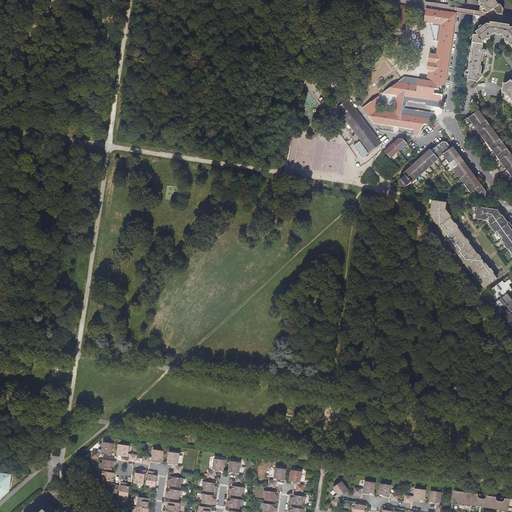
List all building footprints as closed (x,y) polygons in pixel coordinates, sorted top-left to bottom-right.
[(478,0),(485,9),(485,12),(488,13),(493,9),(497,14),(502,15),(503,9),(499,3),(494,0),(478,0)] [(408,7),(398,5),(395,28),(405,30),(408,7)] [(446,83),(456,13),(448,12),(448,15),(440,14),(441,11),(427,9),(425,22),(430,23),(434,40),(439,41),(438,48),(437,55),(430,53),(429,58),(428,62),(429,62),(427,66),(427,71),(428,71),(428,73),(429,73),(428,76),(429,76),(428,81),(405,77),(389,89),(388,94),(397,96),(394,113),(377,110),(377,109),(376,109),(377,101),(375,101),(374,99),(363,108),(374,124),(414,130),(416,130),(416,132),(413,135),(418,136),(420,133),(420,131),(424,124),(426,125),(428,121),(426,121),(427,115),(410,112),(410,114),(403,113),(404,109),(405,102),(405,100),(428,104),(427,106),(440,108),(442,95),(433,94),(434,89),(438,89),(439,85),(442,86),(446,83)] [(477,35),(473,35),(472,42),(473,43),(473,46),(471,46),(470,47),(469,48),(468,49),(468,51),(469,52),(470,53),(471,54),(471,58),(469,58),(468,66),(470,66),(469,70),(468,70),(466,71),(465,72),(465,73),(464,82),(465,83),(469,80),(471,78),(477,79),(477,82),(482,77),(483,73),(481,72),(481,67),(480,65),(481,62),(483,61),(483,56),(485,56),(486,54),(486,52),(486,51),(485,50),(484,50),(484,48),(482,48),(483,44),(482,44),(482,42),(485,40),(486,41),(488,42),(490,42),(490,40),(489,39),(490,38),(490,36),(494,33),(496,34),(496,35),(498,35),(499,35),(500,34),(502,35),(505,39),(505,40),(505,41),(504,42),(504,44),(507,45),(509,44),(510,46),(511,45),(511,27),(510,29),(509,29),(509,25),(501,24),(490,22),(489,26),(488,26),(486,24),(483,26),(482,26),(481,26),(480,26),(480,27),(479,27),(478,28),(478,30),(475,32),(477,34),(477,35)] [(511,81),(511,80),(503,86),(502,89),(502,92),(505,93),(507,95),(506,96),(506,97),(506,98),(506,99),(506,101),(507,102),(508,103),(509,103),(511,102),(511,81)] [(370,152),(380,145),(381,144),(348,100),(337,108),(370,152)] [(428,121),(433,113),(404,109),(403,113),(410,114),(410,112),(427,115),(426,121),(428,121)] [(479,110),(468,118),(472,123),(482,115),(479,110)] [(475,127),(486,120),(482,115),(472,123),(475,127)] [(479,132),(489,124),(486,120),(475,127),(479,132)] [(482,137),(493,129),(489,124),(479,132),(482,137)] [(486,142),(496,134),(493,129),(482,137),(486,142)] [(489,146),(500,138),(496,134),(486,142),(489,146)] [(493,151),(503,143),(500,138),(489,146),(493,151)] [(384,151),(391,159),(396,153),(403,147),(407,144),(403,140),(398,139),(384,151)] [(451,148),(447,143),(442,147),(439,144),(436,146),(437,146),(431,150),(431,151),(437,158),(443,155),(451,148)] [(496,156),(507,148),(503,143),(493,151),(496,156)] [(455,150),(453,147),(451,148),(443,155),(446,159),(457,152),(455,150)] [(500,161),(510,153),(507,148),(496,156),(500,161)] [(439,160),(437,158),(431,151),(430,150),(428,152),(426,154),(434,164),(439,160)] [(450,164),(460,156),(459,154),(457,152),(446,159),(450,164)] [(503,165),(511,158),(511,155),(510,153),(500,161),(503,165)] [(423,156),(421,158),(430,168),(434,164),(426,154),(423,156)] [(462,159),(460,156),(450,164),(453,169),(464,161),(462,159)] [(419,160),(417,162),(425,172),(430,168),(421,158),(419,160)] [(507,170),(511,166),(511,158),(503,165),(507,170)] [(465,163),(464,161),(453,169),(457,173),(467,166),(465,163)] [(415,163),(412,166),(421,175),(425,172),(417,162),(415,163)] [(410,167),(408,169),(417,179),(421,175),(412,166),(410,167)] [(469,169),(467,166),(457,173),(460,178),(471,171),(469,169)] [(406,171),(404,173),(405,175),(412,183),(417,179),(408,169),(406,171)] [(473,173),(471,171),(460,178),(464,183),(474,175),(473,173)] [(400,180),(399,187),(406,187),(407,188),(411,189),(412,183),(405,175),(405,176),(403,178),(400,180)] [(476,178),(474,175),(464,183),(467,188),(478,180),(476,178)] [(464,195),(469,196),(471,195),(471,192),(481,185),(479,182),(478,180),(467,188),(461,192),(464,195)] [(479,197),(485,197),(486,192),(484,189),(481,185),(471,192),(471,195),(476,196),(478,195),(479,197)] [(431,216),(437,225),(438,226),(437,227),(472,274),(473,273),(484,289),(497,279),(493,274),(490,269),(486,263),(485,264),(481,259),(477,254),(470,243),(466,238),(458,228),(455,223),(450,217),(451,217),(446,209),(447,202),(432,200),(430,213),(431,216)] [(511,226),(509,222),(508,222),(505,219),(506,219),(504,215),(503,215),(501,216),(499,213),(497,210),(475,207),(474,214),(475,214),(476,215),(475,219),(488,221),(488,222),(490,224),(489,225),(495,233),(496,232),(504,244),(503,245),(507,250),(508,249),(511,254),(511,255),(511,256),(511,226)] [(511,300),(507,294),(506,292),(508,291),(510,293),(511,291),(511,289),(509,285),(511,283),(507,277),(504,279),(506,282),(504,283),(503,281),(492,289),(496,294),(493,296),(497,302),(494,303),(498,309),(500,308),(506,315),(504,316),(510,325),(511,327),(511,300)] [(92,457),(99,458),(100,452),(112,454),(113,452),(114,443),(103,441),(102,449),(99,449),(98,451),(93,450),(92,457)] [(137,461),(138,455),(129,453),(130,445),(119,444),(118,453),(118,454),(130,456),(130,461),(137,461)] [(150,459),(163,461),(165,450),(154,449),(152,457),(144,455),(144,456),(143,462),(150,463),(150,459)] [(176,463),(174,472),(181,473),(182,466),(178,465),(180,453),(169,451),(168,461),(176,463)] [(208,477),(215,478),(216,469),(224,470),(226,460),(215,458),(213,470),(209,470),(208,477)] [(117,461),(103,459),(102,462),(101,462),(100,468),(112,469),(113,464),(116,465),(117,461)] [(237,472),(236,481),(243,482),(244,475),(240,475),(242,462),(231,461),(229,471),(237,472)] [(276,467),(275,474),(274,474),(273,478),(277,478),(284,479),(286,469),(282,469),(282,468),(276,467)] [(114,481),(115,472),(103,470),(102,475),(103,475),(103,480),(114,481)] [(143,486),(146,470),(141,470),(140,473),(136,472),(134,483),(138,483),(138,485),(143,486)] [(289,480),(298,482),(300,482),(302,472),(291,470),(289,480)] [(153,471),(149,471),(147,484),(150,485),(150,486),(156,487),(158,474),(153,474),(153,471)] [(0,499),(9,491),(11,475),(0,473),(0,499)] [(168,480),(168,485),(181,486),(181,483),(183,484),(184,478),(171,476),(171,481),(168,480)] [(204,490),(218,492),(218,488),(216,487),(216,483),(204,481),(203,486),(204,487),(204,490)] [(339,496),(347,490),(348,490),(342,481),(333,487),(339,496)] [(363,491),(374,493),(375,483),(364,481),(363,491)] [(122,482),(121,485),(119,495),(123,496),(122,498),(128,498),(129,493),(130,486),(125,485),(125,482),(122,482)] [(378,494),(389,495),(391,485),(380,484),(378,494)] [(230,489),(229,493),(242,495),(243,492),(245,492),(245,487),(233,485),(232,489),(230,489)] [(166,497),(169,497),(179,499),(180,496),(182,496),(182,490),(170,488),(169,493),(166,493),(166,497)] [(413,499),(424,500),(426,490),(415,489),(413,499)] [(275,501),(278,501),(279,497),(276,496),(277,492),(263,490),(263,496),(265,496),(264,499),(275,501)] [(429,501),(437,502),(440,503),(442,492),(430,491),(429,501)] [(457,491),(453,511),(470,511),(472,505),(507,511),(511,511),(511,499),(510,499),(457,491)] [(202,502),(213,504),(216,504),(216,500),(214,500),(214,495),(202,493),(201,499),(203,499),(202,502)] [(292,503),(303,505),(303,502),(305,502),(306,497),(304,497),(293,495),(293,497),(292,499),(292,503)] [(137,506),(149,508),(151,498),(139,496),(137,506)] [(336,507),(342,502),(338,497),(332,501),(336,507)] [(230,507),(240,508),(240,505),(242,505),(243,500),(240,499),(241,499),(236,498),(231,498),(230,502),(228,502),(227,506),(230,507)] [(169,501),(167,510),(179,511),(180,502),(169,501)] [(55,511),(47,502),(36,511),(55,511)] [(263,511),(265,511),(273,511),(274,509),(277,510),(278,505),(264,503),(262,503),(261,508),(263,509),(263,511)]
